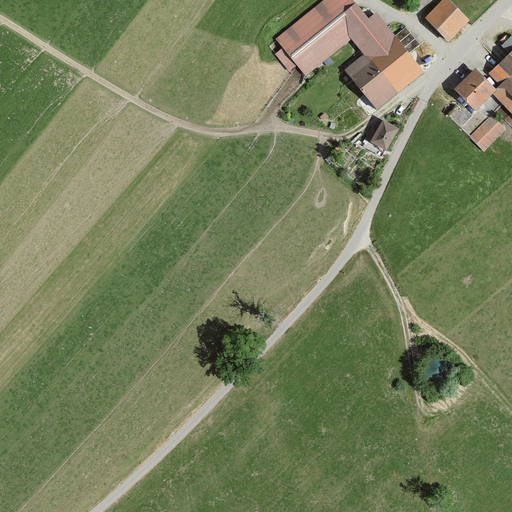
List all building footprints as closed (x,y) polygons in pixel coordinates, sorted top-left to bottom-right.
[(371,19),(355,0),(327,0),(279,38),(310,77),(354,42),(365,56),(340,76),(348,86),(354,81),(366,96),(360,101),(371,115),(427,72),(380,12),(371,19)] [(473,22),(452,0),(450,0),(430,18),(451,42),(473,22)] [(511,58),(493,78),(482,67),(460,89),(480,110),(496,95),(510,109),(507,113),(511,117),(511,58)] [(507,132),(493,117),(473,137),(487,152),(507,132)] [(404,130),(386,121),(375,143),(363,137),(359,146),(388,160),(404,130)]
